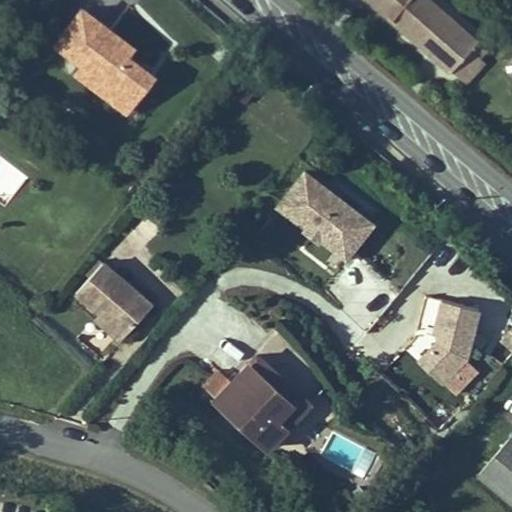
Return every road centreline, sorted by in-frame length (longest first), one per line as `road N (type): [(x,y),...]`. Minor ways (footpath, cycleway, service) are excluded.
road 1 (primary): [(245,0),(511,226)]
road 2 (primary): [(511,201),(272,0)]
road 3 (unknown): [(110,478),(224,314),(249,297),(289,290)]
road 4 (residential): [(171,511),(141,489),(0,441)]
